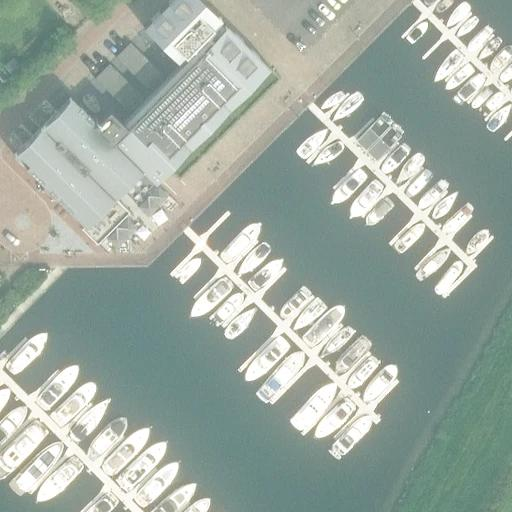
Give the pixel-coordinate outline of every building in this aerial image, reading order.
[(201,0),(169,0),(143,27),(178,62),(221,19),(201,0)] [(109,108),(96,121),(142,169),(155,182),(269,67),(226,24),(125,125),(109,108)] [(130,41),(115,56),(146,87),(161,72),(130,41)] [(109,62),(94,78),(124,108),(139,93),(109,62)] [(71,97),(13,155),(84,225),(81,228),(97,243),(129,211),(115,197),(142,169),(96,121),(71,97)]
